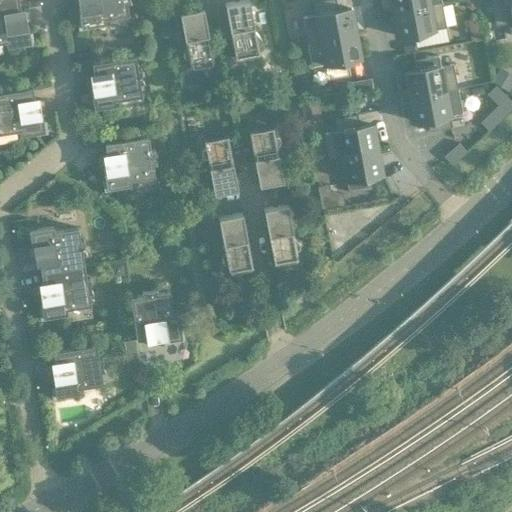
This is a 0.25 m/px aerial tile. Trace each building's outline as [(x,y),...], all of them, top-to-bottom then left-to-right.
[(22,24),(20,12),(17,0),(13,0),(0,2),(0,41),(5,41),(6,46),(30,42),(27,23),(22,24)] [(80,0),(82,7),(77,8),(80,27),(104,23),(103,18),(127,14),(125,1),(128,1),(129,2),(130,1),(129,0),(80,0)] [(234,57),(258,53),(256,44),(258,44),(259,43),(259,42),(260,41),(260,40),(260,39),(260,38),(259,37),(254,31),(247,0),(240,0),(224,3),(234,57)] [(324,0),(312,2),(315,15),(302,18),(307,42),(355,33),(350,8),(337,11),(335,0),(324,0)] [(440,0),(390,0),(393,12),(428,5),(428,4),(441,2),(440,0)] [(511,0),(493,0),(490,1),(495,25),(508,22),(510,35),(511,34),(511,0)] [(441,5),(441,3),(441,2),(428,4),(428,5),(393,12),(397,36),(414,33),(445,27),(446,27),(441,5)] [(451,3),(441,5),(446,27),(455,25),(451,3)] [(185,44),(182,51),(182,52),(182,53),(182,54),(182,55),(183,56),(184,57),(185,57),(186,58),(187,58),(189,66),(213,61),(202,7),(179,12),(185,44)] [(445,27),(414,33),(417,46),(448,40),(446,27),(445,27)] [(359,57),(355,33),(307,42),(311,66),(324,64),(359,57)] [(457,89),(452,64),(440,66),(438,55),(413,60),(415,70),(404,73),(409,97),(444,90),(444,91),(457,89)] [(91,62),(93,76),(95,88),(90,89),(93,108),(117,104),(116,99),(140,95),(138,82),(141,82),(141,83),(143,82),(141,79),(140,77),(140,76),(140,74),(140,73),(140,71),(140,69),(140,68),(139,67),(139,69),(136,69),(134,56),(91,62)] [(370,79),(352,82),(354,93),(372,89),(370,79)] [(36,113),(34,100),(31,87),(0,92),(0,132),(19,130),(19,135),(44,131),(41,112),(36,113)] [(462,112),(457,89),(444,91),(444,90),(409,97),(413,121),(426,119),(429,131),(451,127),(449,115),(462,112)] [(359,126),(357,114),(333,118),(336,131),(324,134),(328,159),(341,156),(341,155),(376,148),(372,124),(359,126)] [(276,148),(279,141),(279,140),(279,139),(279,138),(279,137),(278,136),(277,135),(276,135),(275,134),(273,134),(272,126),(248,131),(258,185),(282,180),(276,148)] [(203,139),(204,148),(203,148),(202,149),(201,150),(201,151),(201,152),(201,153),(201,154),(202,155),(207,161),(213,193),(237,189),(227,135),(203,139)] [(104,143),(106,156),(108,168),(102,169),(105,188),(130,184),(129,179),(153,175),(151,162),(153,162),(154,163),(155,162),(154,159),(153,158),(153,156),(153,155),(152,153),(152,151),(153,150),(153,148),(152,148),(151,149),(149,150),(147,136),(104,143)] [(381,173),(376,148),(341,155),(341,156),(346,180),(348,192),(371,188),(368,175),(381,173)] [(294,190),(298,206),(306,204),(303,188),(294,190)] [(263,208),(273,262),(297,258),(295,250),(297,249),(298,248),(298,247),(299,246),(299,245),(299,244),(299,243),(298,242),(293,236),(287,204),(263,208)] [(224,249),(221,256),(221,257),(221,259),(221,260),(222,261),(223,262),(224,262),(225,263),(226,263),(228,271),(252,266),(241,212),(218,217),(224,249)] [(28,230),(31,248),(31,249),(36,248),(40,272),(83,266),(81,253),(84,252),(84,253),(86,253),(85,251),(84,250),(84,248),(83,247),(83,245),(83,243),(83,242),(83,240),(83,239),(82,238),(82,239),(79,240),(77,227),(53,231),(52,226),(28,230)] [(138,250),(142,240),(134,237),(130,246),(138,250)] [(83,266),(40,272),(44,297),(39,298),(42,317),(66,313),(65,308),(89,304),(87,291),(90,291),(91,292),(92,291),(91,290),(90,288),(90,287),(89,285),(89,282),(89,280),(89,279),(90,277),(88,277),(88,278),(85,278),(83,266)] [(155,288),(155,287),(152,289),(149,290),(146,290),(142,290),(141,290),(140,291),(142,291),(142,294),(128,296),(135,339),(161,335),(161,340),(180,337),(177,313),(172,314),(168,290),(155,292),(155,289),(155,288)] [(136,351),(134,339),(125,341),(127,353),(136,351)] [(52,351),(54,364),(56,376),(51,377),(54,396),(78,392),(78,387),(102,383),(99,370),(102,370),(103,371),(104,370),(103,369),(102,367),(102,366),(101,364),(101,362),(101,361),(101,359),(101,358),(102,356),(100,356),(100,357),(97,357),(95,344),(52,351)]
